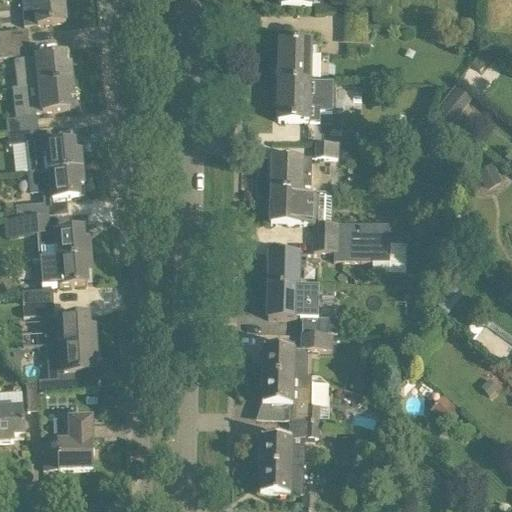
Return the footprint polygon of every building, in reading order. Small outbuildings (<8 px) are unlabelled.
[(62,0),(33,0),(35,15),(22,16),(24,31),(65,26),(62,0)] [(311,10),(311,0),(280,0),(281,9),(311,10)] [(0,36),(0,49),(27,47),(26,34),(0,36)] [(279,85),(309,85),(310,46),(280,45),(279,85)] [(0,62),(29,59),(27,47),(0,49),(0,62)] [(479,75),(491,60),(483,54),(471,69),(479,75)] [(72,86),(70,69),(65,69),(64,58),(37,61),(15,63),(18,91),(28,90),(72,86)] [(278,125),(308,126),(319,126),(319,114),(331,115),(331,86),(309,85),(279,85),(278,125)] [(36,117),(42,116),(70,114),(69,102),(74,102),(72,86),(28,90),(18,91),(14,91),(17,122),(6,123),(8,136),(37,133),(36,117)] [(435,116),(450,128),(471,102),(457,90),(435,116)] [(46,145),(39,146),(37,133),(8,136),(9,149),(12,148),(15,177),(30,176),(30,178),(42,177),(49,176),(82,173),(80,156),(75,157),(73,145),(46,148),(46,145)] [(391,150),(405,150),(405,138),(392,138),(391,150)] [(340,165),(340,150),(315,148),(314,164),(340,165)] [(272,161),(271,194),(300,196),(301,162),(272,161)] [(501,185),(493,169),(481,175),(489,191),(501,185)] [(82,173),(49,176),(42,177),(45,205),(80,201),(78,189),(84,189),(82,173)] [(300,196),(271,194),(271,212),(268,214),(268,221),(270,224),(270,227),(314,229),(314,220),(309,220),(310,207),(307,207),(307,197),(300,196)] [(46,207),(17,210),(18,222),(47,220),(46,207)] [(454,241),(461,226),(446,219),(440,234),(454,241)] [(39,264),(40,264),(90,260),(89,243),(84,244),(83,233),(50,236),(49,220),(47,220),(18,222),(5,224),(6,239),(37,237),(39,264)] [(341,256),(341,264),(390,263),(390,243),(391,229),(334,228),(333,230),(314,230),(313,243),(341,244),(340,256),(341,256)] [(313,255),(340,256),(341,244),(313,243),(313,255)] [(270,256),(269,289),(297,290),(298,257),(270,256)] [(90,260),(40,264),(42,292),(60,290),(87,288),(86,277),(91,276),(90,260)] [(462,296),(449,286),(434,306),(447,316),(462,296)] [(297,306),(297,290),(269,289),(267,323),(310,324),(309,338),(332,339),(333,324),(318,323),(319,306),(297,306)] [(52,306),(51,293),(21,294),(22,307),(52,306)] [(53,319),(52,306),(22,307),(23,321),(53,319)] [(46,351),(61,350),(94,348),(93,331),(88,331),(88,320),(60,322),(45,323),(46,351)] [(332,339),(309,338),(309,339),(300,338),(300,353),(331,354),(332,339)] [(40,397),(68,396),(79,395),(77,377),(91,376),(90,365),(95,364),(94,348),(61,350),(46,351),(48,383),(39,384),(40,397)] [(263,351),(263,380),(292,381),(292,352),(263,351)] [(8,366),(19,366),(19,355),(8,355),(8,366)] [(391,357),(377,374),(389,384),(403,367),(391,357)] [(361,393),(370,386),(362,376),(354,383),(361,393)] [(292,381),(263,380),(262,409),(289,409),(288,425),(317,426),(317,422),(327,422),(328,410),(326,410),(326,411),(309,410),(310,381),(292,381)] [(499,392),(489,381),(482,388),(492,399),(499,392)] [(41,414),(40,397),(39,384),(26,384),(28,415),(41,414)] [(459,417),(444,403),(433,414),(447,428),(459,417)] [(24,440),(23,412),(0,413),(0,446),(13,446),(13,441),(24,440)] [(53,445),(51,445),(42,445),(42,454),(58,454),(58,475),(93,474),(91,422),(69,422),(68,423),(53,424),(53,445)] [(317,426),(288,425),(288,437),(303,438),(303,442),(317,442),(317,426)] [(393,438),(395,430),(386,427),(383,435),(393,438)] [(260,470),(290,471),(303,471),(304,450),(291,450),(291,442),(261,441),(260,470)] [(303,471),(290,471),(260,470),(259,498),(303,500),(303,471)] [(302,511),(315,511),(316,500),(303,500),(302,511)]
